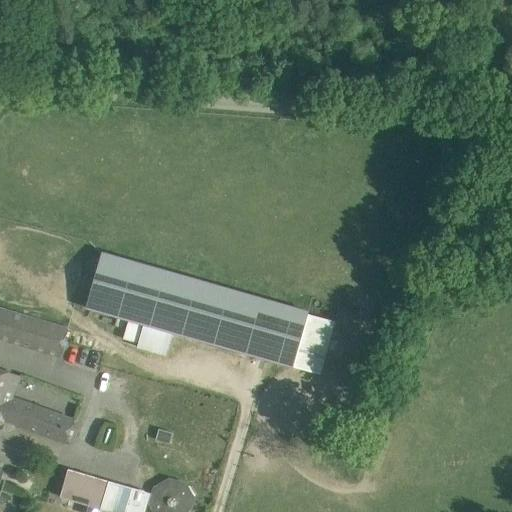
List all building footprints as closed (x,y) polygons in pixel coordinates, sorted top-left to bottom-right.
[(308,313),(103,254),(87,308),(145,324),(173,332),(293,367),(308,315),(308,313)] [(69,329),(0,308),(0,338),(60,357),(69,329)] [(308,315),(293,366),(320,374),(334,323),(308,315)] [(173,332),(145,324),(138,348),(166,355),(173,332)] [(105,354),(70,344),(64,363),(99,373),(105,354)] [(77,399),(19,378),(20,378),(0,370),(0,433),(2,429),(8,431),(13,429),(15,424),(65,442),(73,421),(70,420),(77,399)] [(379,430),(360,423),(347,455),(366,462),(379,430)] [(145,511),(151,494),(69,469),(61,497),(90,506),(87,511),(100,511),(102,509),(111,511),(145,511)] [(185,485),(170,481),(156,489),(152,503),(156,511),(206,511),(209,501),(203,499),(193,500),(185,485)]
